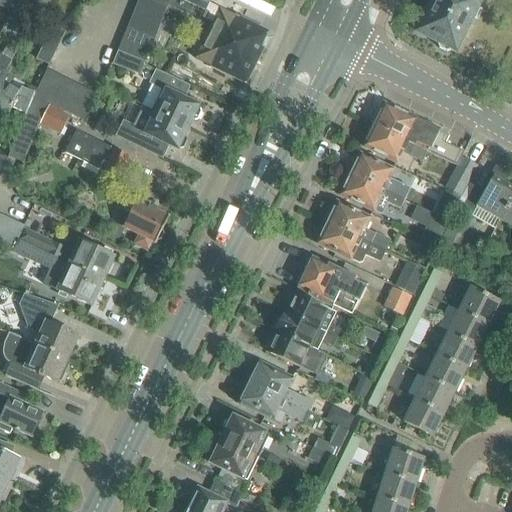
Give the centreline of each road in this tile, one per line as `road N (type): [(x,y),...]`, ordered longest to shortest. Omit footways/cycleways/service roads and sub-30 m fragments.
road 1 (primary): [(94,511),(327,34)]
road 2 (tertiary): [(511,134),(327,34)]
